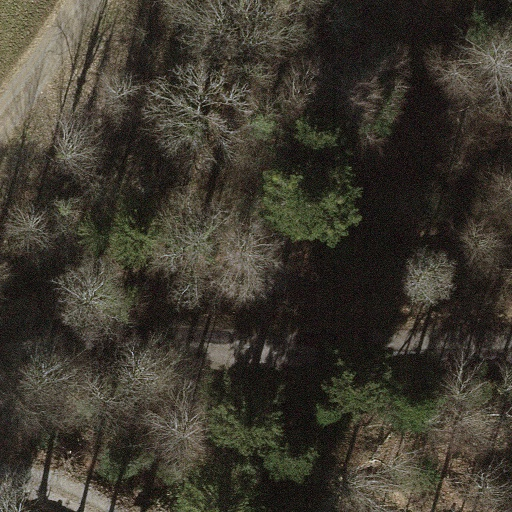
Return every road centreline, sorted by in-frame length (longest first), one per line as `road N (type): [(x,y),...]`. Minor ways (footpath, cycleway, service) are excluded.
road 1 (residential): [(511,347),(41,340),(0,348)]
road 2 (track): [(0,118),(81,0)]
